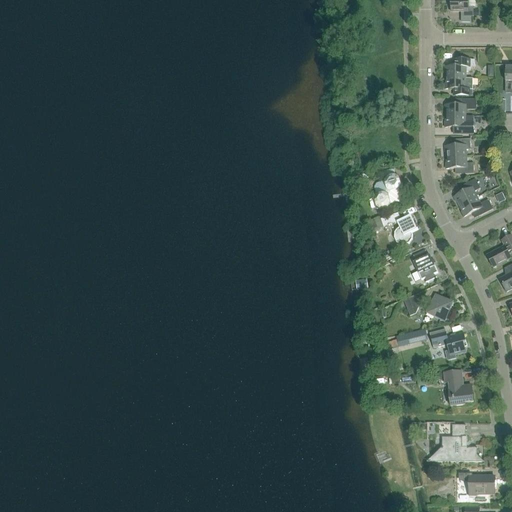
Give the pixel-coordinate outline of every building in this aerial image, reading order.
[(450,0),(451,12),(461,12),(461,18),(473,18),(473,7),(468,7),(468,0),(450,0)] [(445,67),(445,79),(466,79),(466,72),(471,72),(471,68),(475,68),(475,60),(458,60),(458,68),(445,67)] [(466,86),(466,79),(445,79),(445,90),(453,90),(453,96),(472,96),(473,86),(466,86)] [(445,106),(445,117),(466,117),(466,110),(476,111),(477,100),(458,100),(458,106),(445,106)] [(473,117),(466,117),(445,117),(445,128),(458,128),(458,135),(473,135),(473,117)] [(445,147),(445,159),(466,157),(466,150),(471,150),(470,139),(457,140),(458,146),(445,147)] [(467,164),(466,157),(445,159),(446,170),(459,169),(460,175),(474,174),(474,163),(467,164)] [(387,193),(388,193),(399,191),(401,187),(399,178),(395,176),(394,171),(392,170),(387,172),(386,174),(387,178),(385,182),(376,184),(374,188),(376,196),(387,193)] [(459,208),(477,198),(474,192),(480,189),(475,180),(462,186),(465,192),(453,198),(459,208)] [(369,201),(371,209),(376,208),(380,210),(389,208),(391,205),(399,202),(401,199),(399,191),(388,193),(387,193),(376,196),(374,200),(369,201)] [(480,204),(477,198),(459,208),(464,218),(475,212),(478,218),(493,210),(488,200),(480,204)] [(417,230),(410,216),(401,221),(398,214),(381,220),(384,228),(397,223),(399,229),(397,230),(394,234),(394,239),(396,243),(400,246),(405,246),(409,244),(412,240),(412,235),(412,233),(418,230),(417,230)] [(487,256),(493,269),(511,259),(508,254),(511,251),(511,236),(501,242),(504,247),(487,256)] [(413,263),(417,273),(412,275),(416,283),(421,281),(425,279),(427,283),(426,283),(426,284),(437,279),(437,278),(436,279),(434,275),(438,273),(430,256),(427,257),(425,252),(425,251),(413,257),(414,257),(416,262),(413,263)] [(511,265),(508,267),(511,273),(499,280),(506,293),(511,289),(511,265)] [(367,280),(356,282),(357,291),(368,289),(367,280)] [(450,303),(436,296),(430,306),(427,313),(434,317),(445,322),(451,308),(452,306),(452,304),(449,303),(450,303)] [(418,309),(414,297),(403,301),(410,317),(415,315),(418,309)] [(453,359),(455,358),(454,356),(466,353),(464,344),(466,344),(464,334),(463,334),(463,335),(447,339),(445,330),(430,334),(433,349),(447,346),(449,352),(447,354),(447,356),(448,358),(449,359),(451,359),(453,359)] [(418,344),(415,333),(396,338),(397,340),(398,347),(399,349),(418,344)] [(398,347),(397,340),(388,343),(389,349),(398,347)] [(463,382),(461,372),(444,374),(445,384),(448,383),(449,388),(448,388),(451,407),(465,406),(465,404),(473,403),(471,386),(462,387),(461,382),(463,382)] [(477,449),(477,448),(467,448),(467,437),(466,437),(466,426),(452,426),(452,440),(444,440),(444,438),(443,438),(444,448),(430,462),(427,462),(427,463),(456,463),(457,464),(459,463),(484,463),(484,462),(481,462),(475,456),(475,449),(477,449)] [(469,479),(469,497),(477,497),(477,496),(477,494),(485,494),(485,496),(495,496),(495,477),(470,477),(469,477),(469,479)]
